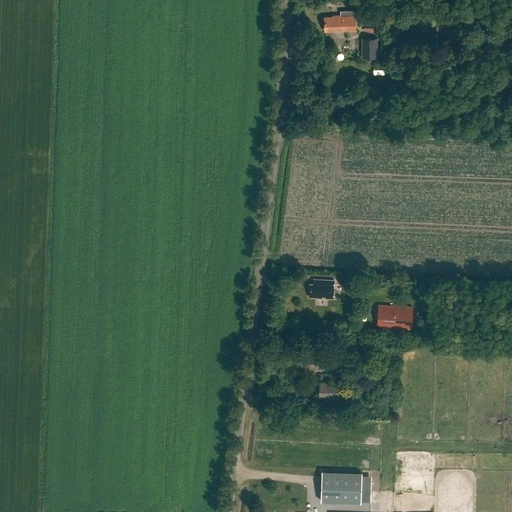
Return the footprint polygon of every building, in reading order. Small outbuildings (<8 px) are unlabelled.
[(241,0),(240,9),(253,10),(253,0),(241,0)] [(355,30),(355,10),(341,11),(341,15),(333,15),(333,17),(324,17),(325,31),(355,30)] [(364,28),(364,37),(378,37),(378,28),(364,28)] [(377,37),(362,37),(362,57),(377,57),(377,37)] [(326,296),(326,298),(333,298),(334,280),(313,279),(313,283),(310,283),(309,297),(321,298),(322,296),(326,296)] [(378,304),(377,327),(412,329),(414,306),(378,304)] [(296,365),(299,365),(299,370),(309,370),(309,368),(313,368),(313,370),(327,371),(328,352),(313,351),(313,353),(310,353),(310,351),(297,351),(296,365)] [(319,383),(319,397),(339,397),(340,383),(319,383)] [(321,472),(321,502),(370,502),(370,472),(321,472)]
